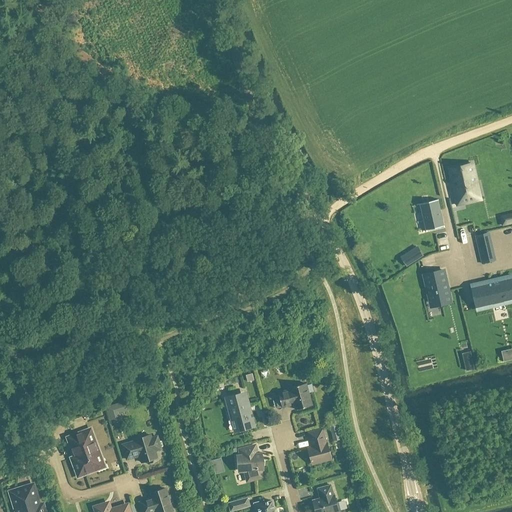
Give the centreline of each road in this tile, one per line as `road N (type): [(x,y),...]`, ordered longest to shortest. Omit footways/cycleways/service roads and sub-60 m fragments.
road 1 (track): [(0,365),(318,217),(434,149),(511,120)]
road 2 (residential): [(417,511),(371,333),(294,178)]
road 3 (unclassified): [(294,178),(213,0)]
road 4 (residential): [(434,149),(463,279)]
road 5 (residential): [(51,449),(73,403),(50,338)]
